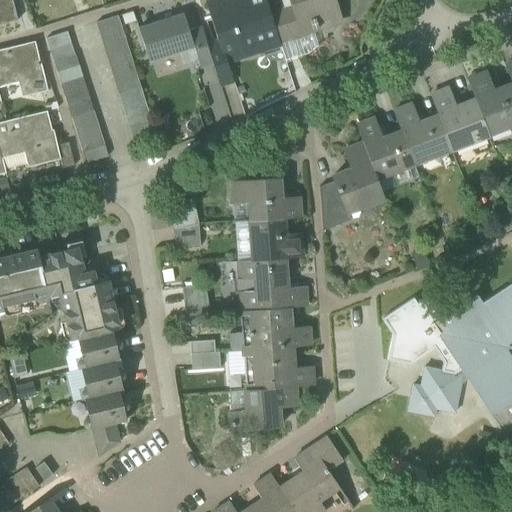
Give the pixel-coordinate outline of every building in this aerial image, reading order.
[(0,0),(0,25),(17,22),(11,0),(0,0)] [(254,43),(257,53),(280,46),(278,40),(270,16),(265,0),(214,0),(205,3),(218,42),(221,53),(254,43)] [(293,9),(301,33),(313,29),(341,20),(334,0),(288,0),(292,9),(293,9)] [(270,16),(278,40),(301,33),(293,9),(292,9),(270,16)] [(183,14),(138,28),(148,62),(194,48),(188,31),(183,14)] [(94,23),(133,147),(156,140),(117,16),(94,23)] [(200,27),(188,31),(194,48),(200,69),(212,65),(206,45),(200,27)] [(278,40),(280,46),(284,57),(318,46),(313,29),(301,33),(278,40)] [(45,39),(49,51),(71,43),(68,32),(45,39)] [(33,42),(0,50),(0,86),(17,82),(23,81),(27,95),(48,90),(40,60),(37,61),(33,42)] [(221,53),(218,42),(206,45),(212,65),(224,61),(221,53)] [(49,51),(52,62),(75,55),(71,43),(49,51)] [(227,60),(228,63),(257,53),(254,43),(221,53),(224,61),(227,60)] [(52,62),(56,73),(78,66),(75,55),(52,62)] [(212,65),(220,87),(234,82),(228,63),(227,60),(224,61),(212,65)] [(56,73),(59,85),(82,77),(78,66),(56,73)] [(467,81),(475,100),(488,134),(511,124),(511,85),(493,92),(486,74),(467,81)] [(59,85),(63,96),(86,89),(82,77),(59,85)] [(23,81),(17,82),(20,97),(27,95),(23,81)] [(63,96),(67,108),(89,100),(86,89),(63,96)] [(430,96),(438,116),(450,146),(451,148),(488,134),(475,100),(456,107),(449,89),(430,96)] [(67,108),(70,119),(93,112),(89,100),(67,108)] [(393,112),(400,130),(419,123),(412,104),(393,112)] [(0,123),(0,154),(1,159),(2,159),(24,153),(29,152),(33,167),(60,160),(57,146),(54,135),(52,136),(46,112),(0,123)] [(70,119),(81,154),(104,146),(93,112),(70,119)] [(438,116),(419,123),(400,130),(412,160),(450,146),(438,116)] [(356,126),(363,143),(375,175),(412,160),(400,130),(382,137),(375,118),(356,126)] [(60,160),(62,169),(74,167),(68,143),(57,146),(60,160)] [(382,194),(375,175),(363,143),(343,151),(351,169),(332,177),(334,181),(345,209),(346,209),(382,194)] [(108,160),(104,146),(81,154),(86,167),(108,160)] [(27,168),(33,167),(29,152),(24,153),(27,168)] [(250,202),(250,221),(280,219),(298,218),(297,198),(279,199),(277,179),(230,182),(231,204),(250,202)] [(319,187),(322,231),(350,220),(348,214),(346,209),(345,209),(334,181),(319,187)] [(382,194),(346,209),(348,214),(384,200),(382,194)] [(169,208),(172,229),(197,225),(194,198),(169,208)] [(250,202),(231,204),(233,222),(236,222),(250,221),(250,202)] [(511,207),(496,217),(506,232),(511,228),(511,207)] [(250,221),(253,261),(284,258),(301,257),(300,235),(282,236),(280,219),(250,221)] [(250,221),(236,222),(238,262),(253,261),(250,221)] [(200,245),(197,225),(172,229),(175,248),(200,245)] [(77,248),(38,257),(47,299),(59,296),(70,340),(77,338),(112,330),(118,328),(107,280),(96,283),(93,271),(83,274),(77,248)] [(430,267),(423,249),(410,254),(417,272),(430,267)] [(0,310),(6,309),(6,311),(32,305),(31,303),(47,299),(38,257),(36,251),(23,254),(23,253),(16,255),(13,256),(7,258),(6,252),(3,252),(2,256),(2,259),(0,259),(0,310)] [(238,262),(242,311),(287,308),(305,307),(304,286),(286,288),(284,258),(253,261),(238,262)] [(181,288),(186,318),(209,314),(205,285),(181,288)] [(511,292),(508,286),(482,304),(464,315),(459,307),(442,318),(433,324),(430,325),(436,335),(437,334),(460,368),(453,373),(441,370),(424,367),(420,386),(412,384),(407,411),(434,417),(435,409),(454,413),(460,383),(467,379),(504,434),(511,429),(511,361),(511,360),(508,362),(501,350),(503,349),(502,346),(511,339),(511,292)] [(476,295),(459,307),(464,315),(482,304),(476,295)] [(443,362),(441,370),(453,373),(460,368),(437,334),(436,335),(430,325),(433,324),(442,318),(428,297),(417,304),(413,298),(382,318),(392,334),(387,360),(410,364),(433,348),(443,362)] [(249,334),(250,351),(290,347),(308,346),(307,327),(289,328),(287,308),(242,311),(240,311),(241,334),(249,334)] [(112,330),(77,338),(81,358),(79,358),(77,359),(76,362),(76,365),(77,369),(80,368),(115,360),(119,359),(116,350),(119,348),(120,345),(119,341),(117,340),(114,339),(112,330)] [(239,334),(228,334),(229,352),(240,351),(239,334)] [(189,342),(190,355),(214,353),(214,341),(189,342)] [(243,351),(246,390),(293,387),(311,385),(310,366),(292,367),(290,347),(250,351),(243,351)] [(219,353),(214,353),(190,355),(191,370),(220,368),(219,353)] [(115,361),(115,360),(80,368),(85,388),(84,388),(81,389),(79,392),(79,396),(80,400),(83,399),(118,390),(122,389),(120,380),(122,378),(123,376),(122,372),(119,369),(117,369),(115,361)] [(295,407),(293,387),(246,390),(247,410),(229,412),(231,431),(278,428),(277,408),(295,407)] [(121,399),(118,390),(83,399),(88,416),(86,417),(84,421),(85,426),(86,428),(90,429),(91,429),(114,423),(126,421),(123,411),(125,409),(126,407),(125,402),(123,400),(121,399)] [(228,392),(229,412),(247,410),(246,390),(228,392)] [(91,429),(98,457),(119,443),(114,423),(91,429)] [(311,447),(327,470),(342,460),(326,436),(311,447)] [(501,442),(477,436),(472,454),(496,460),(501,442)] [(302,472),(279,488),(294,511),(310,511),(321,505),(318,502),(339,488),(327,470),(311,447),(293,459),(302,472)] [(42,478),(44,481),(52,475),(43,463),(35,469),(42,478)] [(29,493),(38,487),(25,467),(16,473),(29,493)] [(20,499),(29,493),(16,473),(7,480),(20,499)] [(252,486),(261,500),(279,488),(269,474),(252,486)] [(0,488),(11,505),(20,499),(7,480),(0,484),(0,488)] [(0,508),(2,511),(11,505),(0,488),(0,508)] [(294,511),(279,488),(261,500),(264,504),(256,510),(253,505),(241,511),(294,511)] [(261,500),(253,505),(256,510),(264,504),(261,500)] [(54,511),(48,501),(30,511),(54,511)] [(212,511),(235,511),(228,502),(212,511)]
